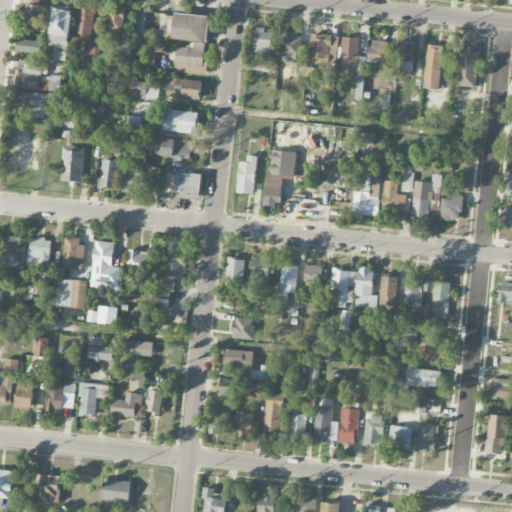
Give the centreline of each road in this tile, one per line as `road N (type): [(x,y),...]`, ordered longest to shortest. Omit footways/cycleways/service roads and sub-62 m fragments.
road 1 (residential): [(182,511),(238,0)]
road 2 (residential): [(511,257),(0,204)]
road 3 (residential): [(511,492),(0,440)]
road 4 (residential): [(459,487),(507,23)]
road 5 (residential): [(511,23),(294,0)]
